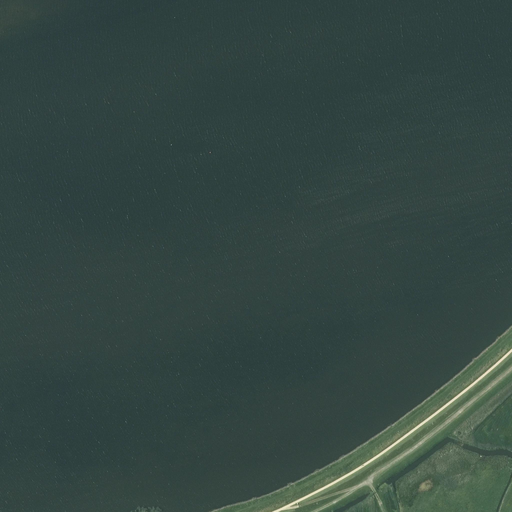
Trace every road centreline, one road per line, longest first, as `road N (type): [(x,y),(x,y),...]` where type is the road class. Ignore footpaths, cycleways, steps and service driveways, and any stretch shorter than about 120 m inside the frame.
road 1 (track): [(511,332),(388,434),(239,511)]
road 2 (track): [(511,369),(346,494),(306,511)]
